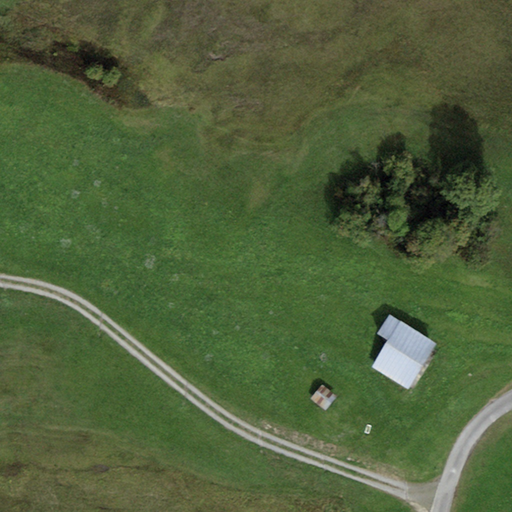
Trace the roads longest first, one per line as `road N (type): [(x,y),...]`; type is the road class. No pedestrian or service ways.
road 1 (track): [(0,282),(78,304),(249,438),(442,501)]
road 2 (unclassified): [(441,511),(460,450),(495,408),(511,400)]
